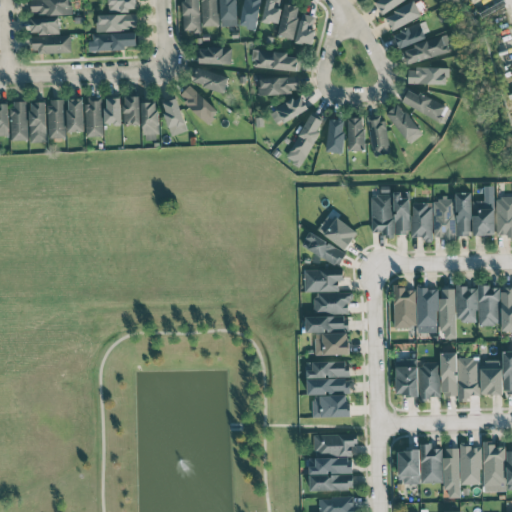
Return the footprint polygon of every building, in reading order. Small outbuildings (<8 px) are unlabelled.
[(28,0),(29,15),(71,13),(70,0),(28,0)] [(135,0),(107,0),(108,10),(136,10),(135,0)] [(182,0),(184,31),(200,31),(199,0),(182,0)] [(217,0),(201,0),(202,26),(219,25),(217,0)] [(235,0),(219,0),(220,26),(236,26),(235,0)] [(260,0),(244,0),(239,26),(255,29),(260,0)] [(282,0),(266,0),(261,20),(276,24),(282,0)] [(405,1),(404,0),(374,0),(381,14),(405,1)] [(421,17),(415,2),(384,15),(391,29),(421,17)] [(277,35),(292,39),(301,7),(285,3),(277,35)] [(136,13),(96,14),(97,30),(137,29),(136,13)] [(318,17),(302,13),(294,41),(310,45),(318,17)] [(30,18),(31,34),(59,33),(59,17),(30,18)] [(430,37),(426,22),(393,31),(397,46),(430,37)] [(136,46),(135,32),(94,33),(95,51),(126,50),(126,46),(136,46)] [(415,48),(403,51),(407,64),(451,52),(446,34),(414,43),(415,48)] [(70,35),(31,36),(32,50),(39,50),(39,54),(71,52),(70,35)] [(231,64),(231,48),(198,47),(197,63),(231,64)] [(288,51),(253,50),(252,68),(299,70),(300,57),(287,56),(288,51)] [(448,85),(448,68),(407,67),(407,83),(448,85)] [(192,84),(225,91),(228,75),(195,68),(192,84)] [(299,93),(298,77),(259,78),(259,94),(299,93)] [(218,111),(189,85),(178,96),(208,123),(218,111)] [(399,103),(440,120),(446,105),(406,88),(399,103)] [(278,126),(308,108),(300,95),(270,112),(278,126)] [(124,124),(140,124),(139,96),(123,96),(124,124)] [(101,97),(85,97),(87,136),(103,136),(101,97)] [(105,124),(121,124),(120,97),(105,98),(105,124)] [(67,99),(68,132),(84,131),(83,98),(67,99)] [(188,130),(176,98),(160,103),(172,136),(188,130)] [(49,138),(66,138),(64,99),(48,100),(49,138)] [(12,140),(28,140),(26,101),(10,102),(12,140)] [(46,101),(29,102),(30,142),(46,142),(46,101)] [(142,134),(158,133),(157,102),(141,102),(142,134)] [(0,135),(9,135),(8,103),(0,103),(0,135)] [(408,144),(422,135),(400,103),(386,112),(408,144)] [(323,121),(311,114),(285,158),(300,166),(320,132),(317,130),(323,121)] [(372,154),(388,152),(384,115),(368,116),(372,154)] [(363,117),(347,118),(348,151),(364,150),(363,117)] [(343,152),(344,119),(328,119),(327,152),(343,152)] [(495,235),(493,186),(484,186),(484,200),(472,201),(473,235),(495,235)] [(471,193),(455,193),(456,236),(471,236),(471,193)] [(371,194),(372,234),(410,233),(409,198),(401,198),(401,194),(371,194)] [(497,237),(511,236),(511,196),(496,197),(497,237)] [(454,197),(441,198),(441,200),(432,201),(434,238),(455,237),(454,197)] [(411,239),(432,239),(432,203),(411,203),(411,239)] [(317,232),(347,248),(357,230),(327,214),(317,232)] [(346,252),(309,233),(301,247),(338,266),(346,252)] [(304,292),(314,292),(315,313),(349,312),(349,292),(341,292),(341,269),(304,269),(304,292)] [(415,289),(405,290),(405,284),(393,285),(394,328),(416,327),(415,289)] [(417,332),(437,332),(437,289),(426,289),(426,284),(416,284),(417,332)] [(477,325),(500,325),(499,286),(478,286),(456,286),(456,321),(477,321),(477,325)] [(501,331),(511,330),(511,287),(501,287),(501,331)] [(455,338),(455,289),(439,289),(440,331),(445,331),(445,338),(455,338)] [(305,317),(305,331),(348,330),(348,315),(305,317)] [(315,355),(348,354),(348,334),(314,335),(315,355)] [(511,351),(502,351),(503,393),(511,392),(511,351)] [(480,395),(479,357),(456,358),(456,352),(440,353),(441,396),(458,396),(458,401),(470,401),(470,395),(480,395)] [(417,396),(418,358),(396,358),(396,395),(417,396)] [(502,394),(501,360),(481,360),(481,395),(502,394)] [(348,361),(306,362),(307,377),(349,377),(348,361)] [(439,397),(438,362),(419,362),(420,398),(439,397)] [(313,417),(349,417),(348,394),(350,394),(350,378),(307,379),(307,395),(313,395),(313,417)] [(352,456),(352,445),(356,445),(356,434),(314,434),(314,456),(352,456)] [(483,484),(506,484),(505,447),(495,447),(495,441),(482,442),(483,484)] [(441,448),(431,448),(431,444),(420,444),(420,450),(397,450),(398,483),(442,482),(441,448)] [(481,484),(480,445),(460,445),(460,484),(481,484)] [(460,497),(459,448),(443,448),(444,489),(448,489),(448,498),(460,497)] [(309,490),(352,490),(352,458),(309,458),(309,490)] [(354,511),(354,497),(319,498),(319,511),(354,511)]
